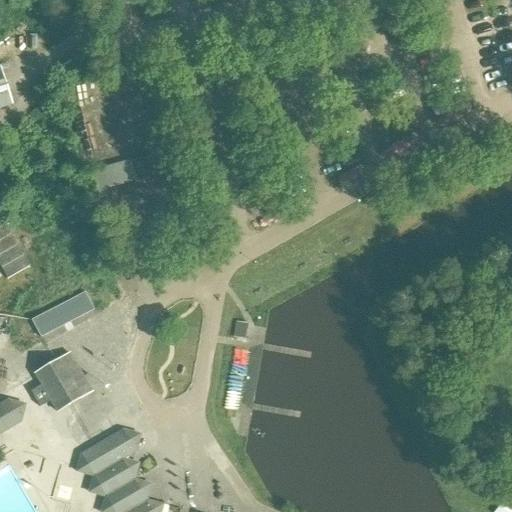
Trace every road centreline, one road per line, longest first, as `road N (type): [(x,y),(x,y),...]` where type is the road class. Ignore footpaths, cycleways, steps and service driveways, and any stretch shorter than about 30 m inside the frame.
road 1 (residential): [(202,292),(241,254),(511,105)]
road 2 (residential): [(202,292),(213,301),(198,398),(159,419),(133,366),(153,308),(191,292)]
